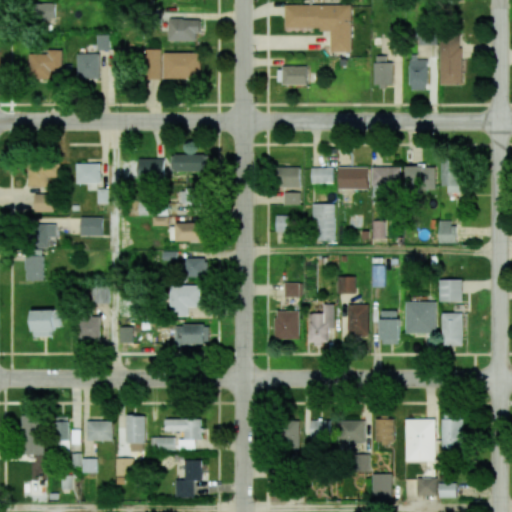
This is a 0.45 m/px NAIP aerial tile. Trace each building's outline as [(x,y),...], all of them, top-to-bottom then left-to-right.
[(55,2),(33,3),(34,20),(55,19),(55,2)] [(351,52),(351,5),(285,4),(285,28),(331,29),(330,51),(351,52)] [(169,40),(198,41),(199,19),(169,19),(169,40)] [(109,34),(97,34),(97,50),(109,50),(109,34)] [(440,84),(461,84),(461,37),(440,37),(440,84)] [(161,49),(144,48),(143,79),(161,79),(161,49)] [(29,54),(30,78),(51,78),(51,71),(62,71),(62,49),(48,50),(48,53),(29,54)] [(164,52),(164,78),(200,79),(201,53),(164,52)] [(101,79),(101,53),(78,54),(78,79),(101,79)] [(391,56),(374,56),(375,86),(391,86),(391,56)] [(427,59),(409,60),(410,90),(427,89),(427,59)] [(308,84),(307,66),(278,67),(278,84),(308,84)] [(175,172),(209,171),(209,154),(175,155),(175,172)] [(164,159),(139,158),(138,180),(164,180),(164,159)] [(460,192),(460,160),(444,160),(443,192),(460,192)] [(49,186),(48,177),(60,177),(60,163),(28,163),(29,187),(49,186)] [(77,183),(88,183),(88,190),(100,190),(100,164),(77,163),(77,183)] [(300,166),(276,167),(276,187),(300,187),(300,166)] [(402,167),(372,166),(372,196),(387,196),(387,186),(401,187),(402,167)] [(436,166),(406,166),(406,189),(436,190),(436,166)] [(311,183),(333,183),(334,167),(312,167),(311,183)] [(368,167),(338,167),(338,189),(368,189),(368,167)] [(201,205),(202,189),(181,188),(180,205),(201,205)] [(301,192),(284,192),(283,205),(300,205),(301,192)] [(35,211),(54,212),(54,194),(35,193),(35,211)] [(315,240),(335,240),(334,203),(315,203),(315,240)] [(289,215),(276,215),(276,237),(288,237),(289,215)] [(103,217),(81,217),(81,235),(103,235),(103,217)] [(373,238),(386,238),(386,220),(372,220),(373,238)] [(439,243),(455,243),(455,220),(439,220),(439,243)] [(175,240),(202,241),(203,223),(175,222),(175,240)] [(56,237),(56,225),(32,225),(32,243),(48,243),(48,236),(56,237)] [(26,280),(44,280),(44,255),(26,255),(26,280)] [(205,257),(186,258),(186,276),(206,276),(205,257)] [(385,265),(372,265),(373,286),(385,286),(385,265)] [(337,293),(356,294),(356,276),(338,276),(337,293)] [(462,279),(439,280),(440,302),(462,301),(462,279)] [(285,297),(302,297),(303,283),(285,282),(285,297)] [(92,286),(92,303),(110,303),(109,285),(92,286)] [(201,286),(171,285),(171,316),(188,316),(188,307),(200,307),(201,286)] [(437,302),(406,301),(405,332),(436,333),(437,302)] [(328,342),(329,327),(335,327),(335,304),(324,303),(324,313),(311,313),(310,341),(328,342)] [(348,336),(369,335),(368,304),(347,304),(348,336)] [(33,310),(33,337),(54,336),(54,326),(61,326),(61,309),(33,310)] [(299,310),(276,310),(276,339),(300,338),(299,310)] [(399,310),(380,310),(381,344),(399,343),(399,310)] [(463,313),(442,312),(442,345),(463,345),(463,313)] [(101,339),(101,317),(79,316),(78,338),(101,339)] [(209,324),(175,325),(175,344),(209,344),(209,324)] [(133,327),(120,326),(120,342),(133,343),(133,327)] [(43,455),(43,416),(24,415),(23,454),(43,455)] [(145,415),(127,415),(128,451),(145,450),(145,415)] [(55,417),(55,449),(69,450),(69,417),(55,417)] [(181,449),(195,449),(195,440),(202,440),(202,419),(166,418),(165,431),(182,431),(181,449)] [(442,448),(463,448),(464,419),(442,418),(442,448)] [(330,419),(310,420),(310,437),(331,436),(330,419)] [(394,443),(394,419),(375,419),(375,443),(394,443)] [(436,460),(436,419),(406,419),(406,461),(436,460)] [(87,440),(112,441),(112,421),(87,420),(87,440)] [(300,450),(299,420),(282,420),(283,451),(300,450)] [(365,443),(365,420),(339,421),(339,451),(350,450),(350,443),(365,443)] [(175,437),(159,437),(158,450),(175,450),(175,437)] [(370,472),(370,454),(357,454),(356,472),(370,472)] [(97,472),(97,458),(82,458),(82,472),(97,472)] [(116,475),(132,475),(133,458),(116,458),(116,475)] [(175,479),(176,497),(194,496),(194,480),(202,480),(202,460),(185,460),(185,479),(175,479)] [(391,474),(372,474),(372,495),(391,495),(391,474)] [(437,496),(436,477),(417,477),(417,496),(437,496)] [(439,497),(456,497),(455,482),(439,483),(439,497)]
